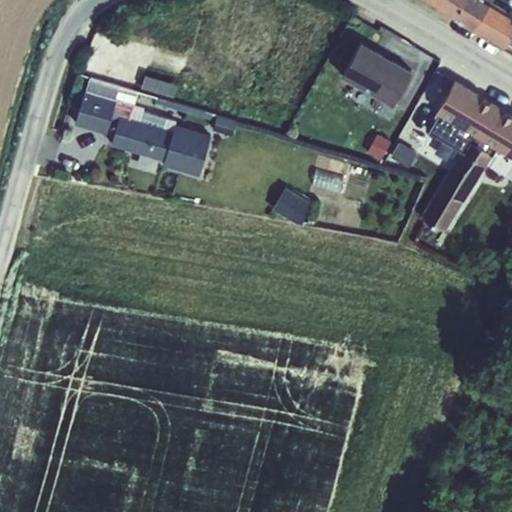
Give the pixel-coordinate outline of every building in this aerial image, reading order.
[(432,0),(506,42),(511,31),(511,7),(498,0),(432,0)] [(359,37),(341,74),(395,101),(414,65),(359,37)] [(511,153),(511,106),(455,75),(428,125),(460,142),(420,215),(450,231),(497,145),(511,153)] [(156,167),(166,121),(131,114),(137,88),(86,77),(77,121),(111,128),(108,142),(140,149),(137,163),(156,167)] [(201,174),(213,130),(175,120),(163,164),(201,174)] [(303,218),(312,194),(285,184),(275,207),(303,218)]
